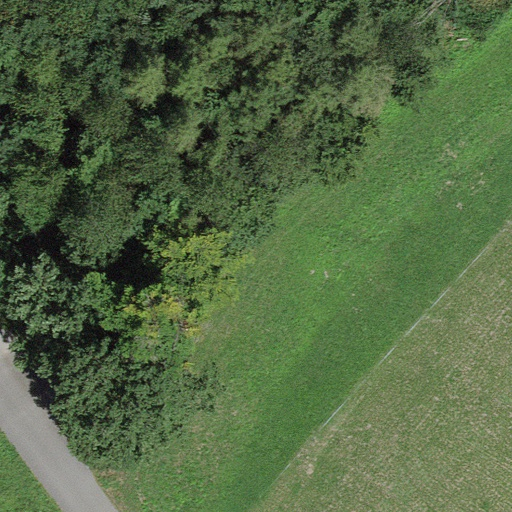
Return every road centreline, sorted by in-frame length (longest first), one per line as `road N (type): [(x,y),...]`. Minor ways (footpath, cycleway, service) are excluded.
road 1 (track): [(37,450),(26,208),(0,117)]
road 2 (unclassified): [(0,396),(94,511)]
